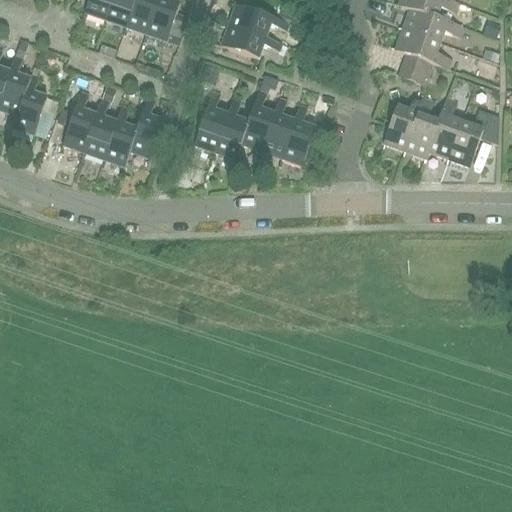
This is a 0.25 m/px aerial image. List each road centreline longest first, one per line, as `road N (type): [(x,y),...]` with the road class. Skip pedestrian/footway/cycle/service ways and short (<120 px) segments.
road 1 (residential): [(0,171),(100,208),(343,203)]
road 2 (residential): [(343,203),(340,163),(358,106),(355,0)]
road 3 (residential): [(343,203),(511,204)]
